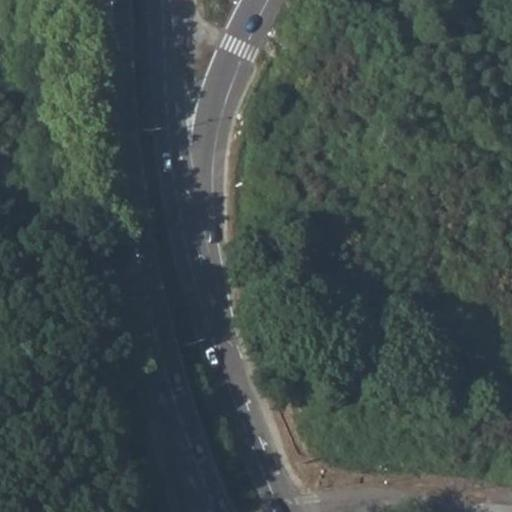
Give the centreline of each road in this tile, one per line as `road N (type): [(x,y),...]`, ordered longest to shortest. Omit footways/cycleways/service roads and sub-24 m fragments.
road 1 (secondary): [(121,0),(126,112),(148,261),(226,511)]
road 2 (secondary): [(247,419),(207,327),(185,243),(169,149),(161,0)]
road 3 (trunk): [(247,419),(219,242),(217,147),(243,48),(268,0)]
